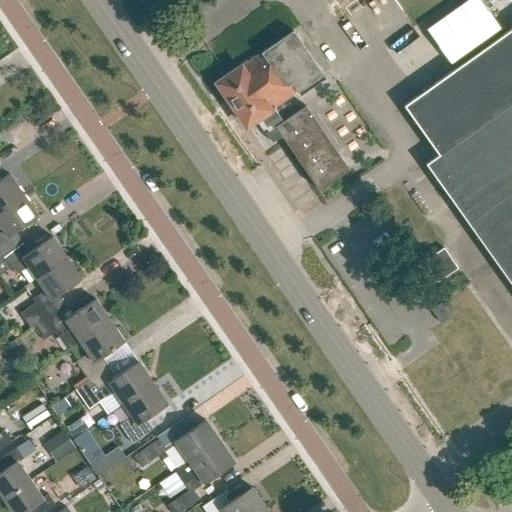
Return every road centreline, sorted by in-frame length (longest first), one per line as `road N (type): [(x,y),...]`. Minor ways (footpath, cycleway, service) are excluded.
road 1 (residential): [(358,511),(5,0)]
road 2 (tertiary): [(439,494),(97,0)]
